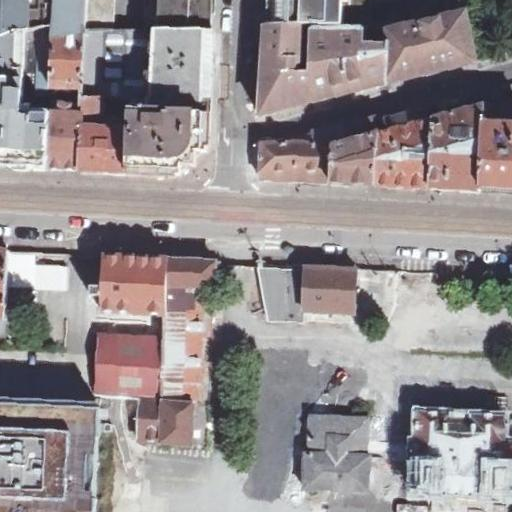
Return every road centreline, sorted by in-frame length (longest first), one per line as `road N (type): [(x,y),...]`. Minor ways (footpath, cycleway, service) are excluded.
road 1 (residential): [(511,72),(234,137)]
road 2 (tertiary): [(231,232),(511,246)]
road 3 (tertiary): [(0,220),(231,232)]
road 4 (residential): [(234,137),(241,0)]
